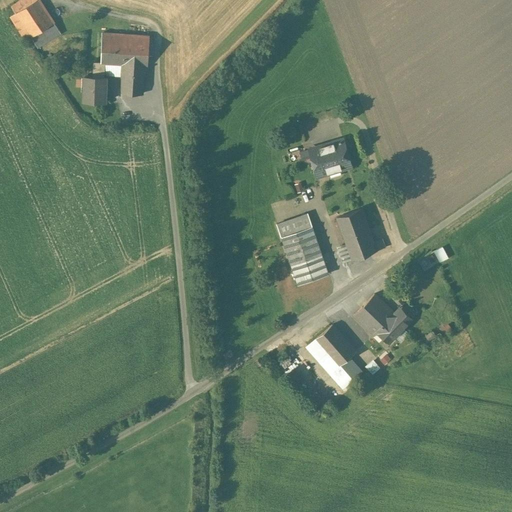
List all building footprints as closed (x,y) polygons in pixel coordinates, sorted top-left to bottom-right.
[(35,0),(15,13),(10,16),(25,40),(30,37),(54,22),(39,0),(35,0)] [(21,0),(11,6),(15,13),(35,0),(21,0)] [(54,22),(30,37),(37,47),(60,33),(54,22)] [(113,33),(102,32),(101,62),(105,63),(104,73),(122,75),(124,34),(121,34),(113,33)] [(149,36),(124,34),(122,75),(122,77),(124,77),(123,92),(141,94),(142,75),(146,75),(149,36)] [(101,62),(93,61),(92,76),(104,77),(104,73),(105,63),(101,62)] [(92,76),(84,76),(84,100),(105,101),(105,77),(104,77),(92,76)] [(340,140),(299,152),(302,160),(314,156),(320,175),(348,167),(340,140)] [(300,191),(306,189),(303,181),(297,184),(300,191)] [(361,208),(337,217),(348,249),(373,240),(361,208)] [(312,226),(308,213),(301,215),(306,228),(312,226)] [(301,215),(276,224),(281,237),(306,228),(301,215)] [(306,228),(281,237),(287,255),(318,244),(312,226),(306,228)] [(373,240),(348,249),(352,259),(376,250),(393,244),(389,234),(373,240)] [(276,237),(257,241),(259,250),(278,246),(276,237)] [(318,244),(287,255),(297,284),(328,273),(318,244)] [(443,261),(452,257),(446,246),(437,250),(443,261)] [(436,250),(419,259),(425,270),(442,261),(436,250)] [(394,313),(374,293),(354,315),(375,334),(377,331),(389,343),(411,319),(399,307),(394,313)] [(332,324),(316,338),(339,365),(349,356),(355,351),(332,324)] [(349,356),(339,365),(316,338),(306,346),(343,387),(362,371),(349,356)] [(230,349),(222,354),(226,359),(233,354),(230,349)] [(376,359),(368,365),(375,374),(383,367),(376,359)]
